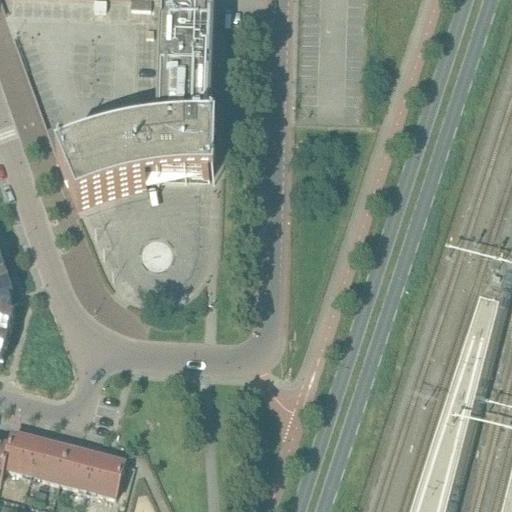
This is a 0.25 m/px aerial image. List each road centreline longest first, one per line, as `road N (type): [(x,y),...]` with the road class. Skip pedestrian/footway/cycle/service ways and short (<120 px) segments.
road 1 (secondary): [(463,0),(298,511)]
road 2 (secondary): [(326,511),(490,0)]
road 3 (residential): [(269,346),(279,0)]
road 4 (residential): [(98,348),(59,293),(0,121)]
road 5 (residential): [(269,346),(253,364),(98,348)]
road 6 (residential): [(98,348),(77,419),(0,401)]
